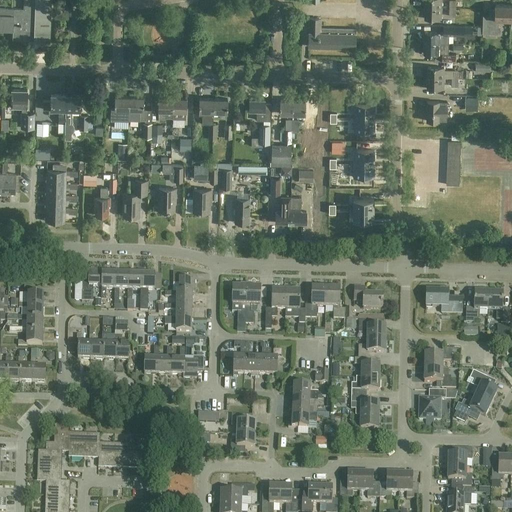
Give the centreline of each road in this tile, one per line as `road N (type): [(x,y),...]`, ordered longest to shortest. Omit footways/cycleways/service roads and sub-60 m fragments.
road 1 (unclassified): [(406,268),(216,261)]
road 2 (unclassified): [(406,268),(394,197),(395,79)]
road 3 (residential): [(402,437),(406,268)]
road 4 (residential): [(278,75),(116,71)]
road 5 (residential): [(211,390),(139,389),(124,375),(62,374)]
road 6 (unclassified): [(216,261),(166,250),(63,247)]
road 7 (residential): [(20,511),(22,438),(61,395),(62,374)]
road 8 (residential): [(271,471),(272,393),(211,390)]
road 9 (residential): [(401,464),(271,471)]
road 10 (residential): [(211,390),(216,261)]
road 11 (residential): [(62,374),(63,247)]
